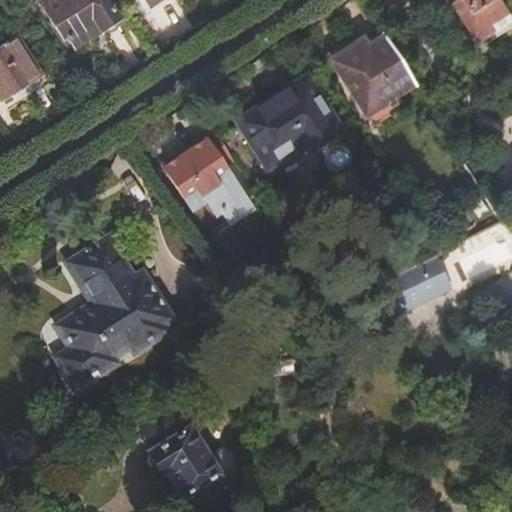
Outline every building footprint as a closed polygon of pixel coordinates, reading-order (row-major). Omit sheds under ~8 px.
[(73,49),(118,20),(105,0),(37,0),(36,1),(61,40),(65,37),(73,49)] [(138,0),(146,12),(165,0),(138,0)] [(459,0),(452,5),(475,41),(492,30),(489,23),(504,13),(496,0),(459,0)] [(413,85),(382,36),(368,45),(364,38),(330,60),(365,116),(413,85)] [(0,99),(1,101),(41,74),(17,37),(0,48),(0,99)] [(338,126),(306,74),(234,121),(264,170),(296,150),(298,153),(338,126)] [(251,208),(204,141),(162,170),(192,211),(207,200),(217,215),(220,212),(229,224),(251,208)] [(487,149),(462,164),(468,175),(494,160),(487,149)] [(134,276),(107,235),(64,261),(91,304),(55,326),(67,347),(52,356),(73,389),(116,362),(112,355),(129,344),(134,351),(167,330),(164,324),(172,318),(142,271),(134,276)] [(441,253),(395,276),(413,310),(459,287),(441,253)] [(289,323),(272,298),(254,311),(272,336),(289,323)] [(139,425),(155,450),(187,430),(171,405),(139,425)] [(219,476),(218,476),(208,459),(188,429),(187,430),(155,450),(149,453),(162,473),(164,472),(182,500),(219,476)] [(208,459),(218,476),(234,465),(224,449),(208,459)]
